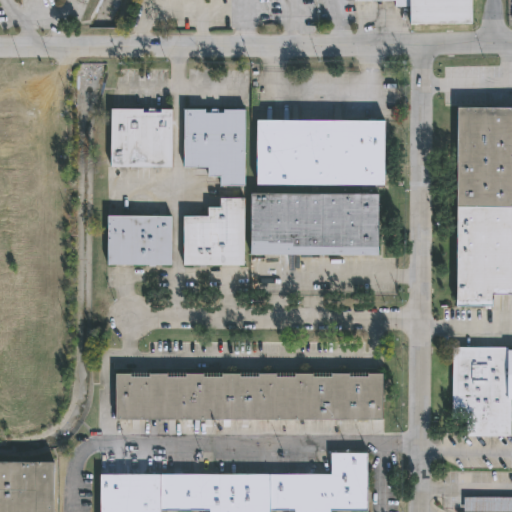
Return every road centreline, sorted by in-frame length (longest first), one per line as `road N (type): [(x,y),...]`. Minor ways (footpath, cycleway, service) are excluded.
road 1 (residential): [(420,511),(425,40)]
road 2 (residential): [(122,45),(497,39)]
road 3 (residential): [(132,318),(421,322)]
